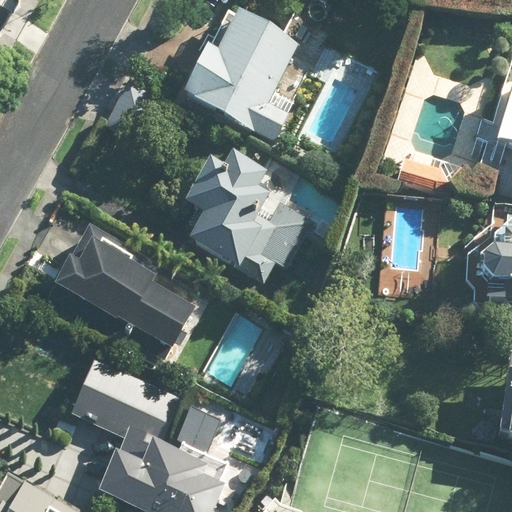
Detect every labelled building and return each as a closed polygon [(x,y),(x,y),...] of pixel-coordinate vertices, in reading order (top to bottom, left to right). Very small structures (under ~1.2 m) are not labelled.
[(273,96),(295,52),(223,16),(181,102),(273,148),(294,107),(273,96)] [(510,203),(511,203),(511,89),(511,90),(492,151),(511,152),(510,203)] [(160,110),(122,94),(107,128),(146,144),(160,110)] [(180,213),(198,222),(183,249),(239,279),(263,291),(275,269),(287,275),(312,227),(254,196),(262,180),(229,162),(221,179),(203,169),(180,213)] [(446,174),(405,164),(399,188),(440,198),(446,174)] [(176,282),(84,231),(58,216),(47,235),(74,250),(50,293),(171,360),(198,312),(168,296),(176,282)] [(511,218),(465,255),(465,282),(474,290),(472,307),(484,322),(511,323),(511,218)] [(511,364),(506,363),(496,445),(511,446),(511,364)] [(69,418),(121,439),(95,502),(119,511),(211,511),(235,456),(185,435),(174,462),(157,455),(178,405),(90,368),(69,418)] [(52,511),(9,489),(0,506),(0,511),(52,511)]
